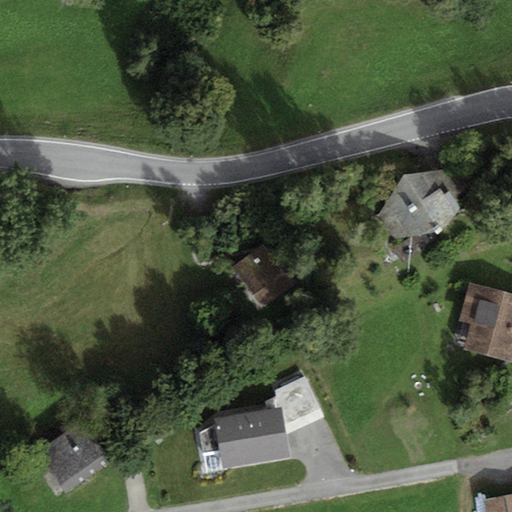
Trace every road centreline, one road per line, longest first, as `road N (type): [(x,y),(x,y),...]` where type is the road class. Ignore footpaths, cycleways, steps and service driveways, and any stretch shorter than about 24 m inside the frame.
road 1 (tertiary): [(0,152),(197,174),(288,160),(511,103)]
road 2 (residential): [(227,511),(511,462)]
